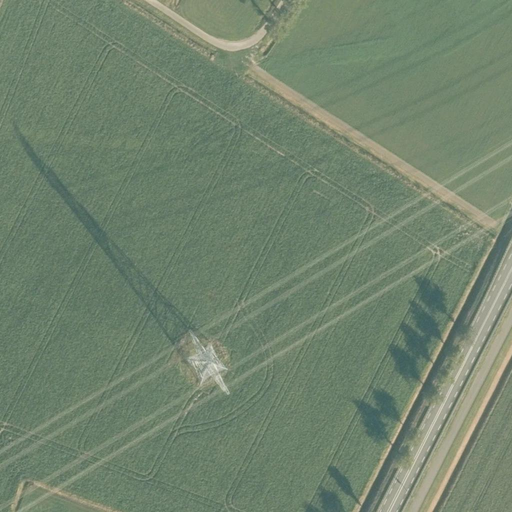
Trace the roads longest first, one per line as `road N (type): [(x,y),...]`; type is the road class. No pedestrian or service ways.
road 1 (trunk): [(388,511),(511,267)]
road 2 (unclassified): [(414,511),(511,316)]
road 3 (unclassified): [(149,0),(225,47),(257,38),(284,0)]
